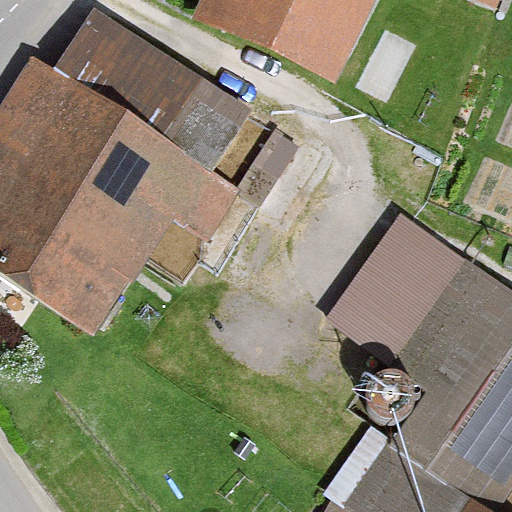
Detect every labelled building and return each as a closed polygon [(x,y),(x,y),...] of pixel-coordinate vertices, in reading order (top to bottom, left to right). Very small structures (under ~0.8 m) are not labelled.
[(200,0),(192,19),(335,86),(376,0),(200,0)] [(464,0),(495,12),(499,0),(464,0)] [(32,57),(0,108),(0,275),(93,337),(172,220),(208,244),(237,194),(240,190),(237,188),(214,173),(253,111),(94,7),(53,70),(32,57)] [(237,188),(240,190),(237,194),(259,209),(299,147),(275,129),(237,188)] [(498,511),(511,492),(511,291),(400,214),(323,321),(426,392),(392,441),(371,426),(322,495),(330,501),(323,511),(498,511)] [(369,422),(378,426),(389,427),(398,424),(406,417),(411,408),(412,398),(408,388),(402,381),(393,376),(382,375),(373,378),(365,385),(360,394),(359,404),(363,414),(369,422)]
